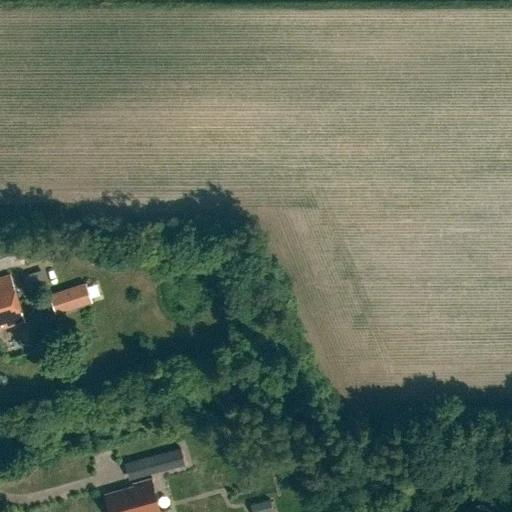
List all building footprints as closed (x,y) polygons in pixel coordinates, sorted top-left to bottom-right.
[(0,329),(24,322),(10,276),(0,278),(0,329)] [(55,313),(92,301),(85,282),(49,294),(55,313)] [(146,457),(150,473),(185,463),(181,447),(146,457)] [(105,494),(109,511),(158,511),(150,479),(132,484),(133,486),(105,494)] [(251,511),(272,511),(269,499),(250,504),(251,511)]
